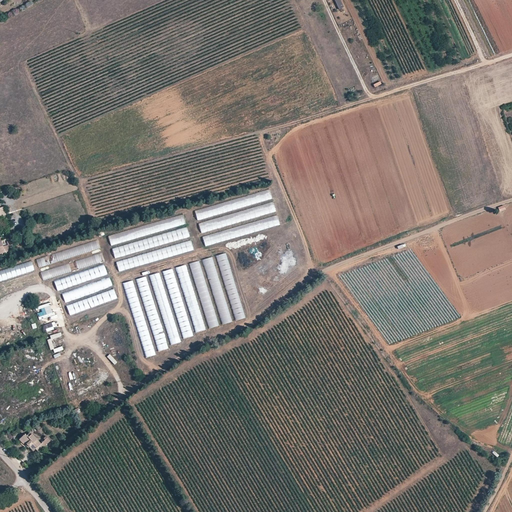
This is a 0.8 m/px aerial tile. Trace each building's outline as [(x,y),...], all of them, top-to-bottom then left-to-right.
[(340,0),(334,0),(339,10),(344,7),(340,0)] [(197,220),(272,199),(270,190),(195,210),(197,220)] [(257,207),(198,222),(201,231),(276,213),(274,203),(263,205),(264,209),(258,211),(257,207)] [(108,235),(111,245),(186,224),(183,215),(108,235)] [(247,224),(203,236),(205,246),(280,225),(278,216),(247,225),(247,224)] [(187,228),(112,247),(114,257),(190,238),(187,228)] [(0,254),(11,250),(9,244),(7,245),(5,240),(0,241),(0,254)] [(98,240),(36,258),(39,267),(100,249),(98,240)] [(191,241),(116,260),(118,270),(194,251),(191,241)] [(234,321),(243,318),(228,253),(218,255),(234,321)] [(43,279),(104,261),(102,254),(41,272),(43,279)] [(231,322),(214,257),(204,259),(221,325),(231,322)] [(32,261),(0,269),(0,280),(21,274),(34,270),(32,261)] [(199,261),(190,263),(209,329),(218,326),(199,261)] [(187,264),(177,267),(195,333),(204,330),(187,264)] [(105,266),(54,279),(57,289),(107,276),(105,266)] [(173,268),(164,271),(183,339),(192,336),(186,311),(185,311),(173,268)] [(160,272),(150,275),(170,345),(180,342),(160,272)] [(147,276),(137,279),(158,351),(167,348),(147,276)] [(64,301),(113,288),(110,279),(62,292),(64,301)] [(133,280),(124,283),(145,358),(155,355),(133,280)] [(114,289),(66,305),(69,314),(117,299),(114,289)] [(51,302),(35,307),(36,310),(41,309),(42,312),(38,313),(40,322),(49,320),(55,318),(51,302)] [(55,321),(43,325),(45,332),(57,328),(55,321)] [(107,357),(114,364),(117,362),(110,354),(107,357)] [(42,444),(31,432),(27,436),(25,434),(19,439),(24,444),(29,448),(30,447),(34,451),(36,449),(39,452),(45,446),(51,440),(46,436),(44,438),(45,439),(42,443),(42,444)]
